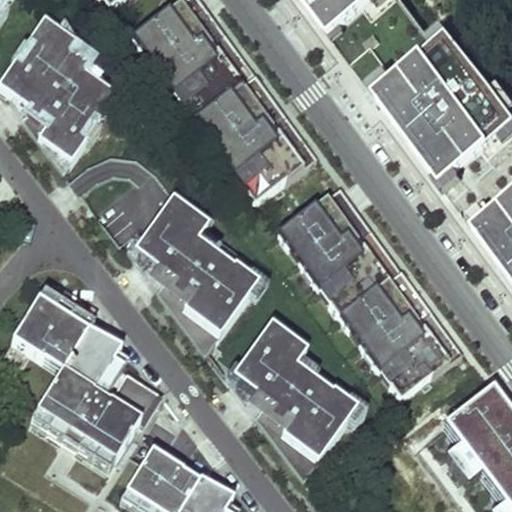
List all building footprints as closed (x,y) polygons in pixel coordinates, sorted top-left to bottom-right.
[(0,0),(0,11),(3,13),(12,0),(0,0)] [(125,0),(94,0),(106,15),(125,0)] [(313,164),(191,0),(129,46),(252,210),(313,164)] [(300,0),(331,40),(385,0),(300,0)] [(12,71),(0,87),(0,100),(10,108),(25,118),(22,122),(24,123),(19,128),(61,181),(83,150),(79,146),(91,130),(95,133),(113,108),(100,99),(81,85),(86,77),(67,64),(72,56),(53,42),(39,33),(23,55),(28,58),(16,74),(12,71)] [(102,98),(62,35),(53,42),(72,56),(67,64),(86,77),(81,85),(100,99),(102,98)] [(376,102),(444,191),(457,181),(511,139),(511,123),(452,45),(376,102)] [(23,55),(20,52),(8,68),(12,71),(16,74),(28,58),(23,55)] [(10,108),(7,112),(19,128),(24,123),(22,122),(25,118),(10,108)] [(87,152),(99,136),(95,133),(91,130),(79,146),(83,150),(87,152)] [(460,360),(337,195),(275,241),(398,406),(460,360)] [(172,205),(137,251),(131,259),(155,277),(166,285),(154,300),(203,363),(262,284),(202,240),(210,229),(174,202),(172,205)] [(475,234),(511,283),(511,206),(489,224),(475,234)] [(137,251),(133,249),(124,261),(146,289),(155,277),(131,259),(137,251)] [(34,310),(9,350),(60,381),(36,420),(75,446),(74,446),(73,448),(73,450),(73,452),(73,454),(74,456),(78,461),(82,464),(88,454),(113,471),(138,431),(155,403),(108,373),(117,358),(84,340),(84,341),(34,310)] [(293,328),(282,320),(276,327),(288,336),(293,328)] [(276,327),(274,325),(236,377),(230,385),(254,402),(264,410),(253,426),(302,488),(361,408),(317,379),(300,366),(305,358),(310,352),(288,336),(276,327)] [(317,379),(323,371),(305,358),(300,366),(317,379)] [(236,377),(232,374),(222,387),(244,415),(254,402),(230,385),(236,377)] [(511,511),(511,424),(492,396),(441,433),(456,454),(441,464),(463,495),(478,484),(497,511),(511,511)] [(142,434),(159,405),(155,403),(138,431),(142,434)] [(36,420),(30,430),(78,461),(74,456),(73,454),(73,452),(73,450),(73,448),(74,446),(75,446),(36,420)] [(88,454),(82,464),(107,480),(113,471),(88,454)] [(149,459),(124,499),(145,511),(225,511),(230,506),(196,489),(149,459)] [(145,511),(124,499),(118,509),(122,511),(145,511)]
